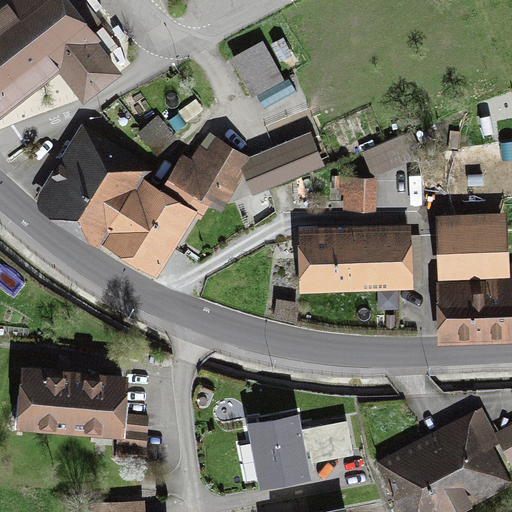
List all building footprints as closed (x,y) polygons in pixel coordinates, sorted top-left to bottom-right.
[(94,14),(82,0),(18,0),(0,14),(0,101),(56,57),(84,93),(114,70),(79,25),(94,14)] [(233,56),(254,94),(283,78),(263,40),(233,56)] [(157,117),(140,131),(157,151),(174,136),(157,117)] [(84,147),(50,200),(100,231),(142,162),(93,131),(87,141),(81,138),(78,143),(84,147)] [(368,156),(377,174),(422,152),(412,133),(368,156)] [(309,140),(248,165),(257,185),(318,160),(309,140)] [(186,162),(170,188),(189,200),(193,194),(203,200),(206,195),(212,198),(218,189),(228,194),(236,180),(227,175),(239,156),(213,142),(209,150),(201,145),(189,164),(186,162)] [(371,205),(372,181),(358,180),(358,176),(346,175),(345,197),(356,197),(356,204),(371,205)] [(148,189),(116,240),(157,264),(169,245),(163,241),(182,210),(148,189)] [(492,266),(502,265),(501,226),(443,228),(444,267),(492,266)] [(309,236),(310,279),(410,277),(409,234),(309,236)] [(511,265),(502,265),(492,266),(490,283),(492,283),(493,290),(445,291),(446,332),(511,330),(511,265)] [(276,315),(294,318),(296,305),(278,302),(276,315)] [(123,378),(26,371),(22,415),(50,417),(50,423),(98,427),(98,421),(119,423),(116,458),(143,461),(147,416),(120,412),(123,378)] [(312,457),(351,450),(346,420),(297,429),(294,416),(253,423),(264,480),(305,472),(300,449),(310,448),(312,457)] [(400,488),(412,511),(445,511),(469,500),(464,490),(492,475),(485,462),(481,464),(475,452),(479,450),(476,445),(484,441),(475,424),(435,446),(432,442),(382,469),(394,491),(400,488)] [(511,426),(499,433),(511,459),(511,426)] [(16,511),(18,500),(0,498),(0,511),(16,511)] [(114,511),(114,503),(93,504),(93,511),(114,511)]
